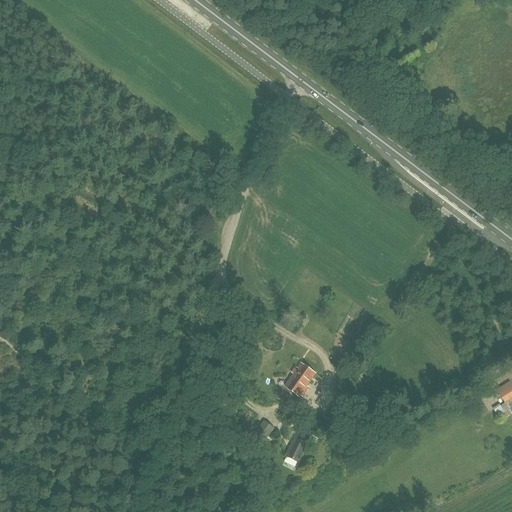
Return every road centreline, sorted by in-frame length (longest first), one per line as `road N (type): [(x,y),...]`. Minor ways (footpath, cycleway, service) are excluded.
road 1 (unclassified): [(298,80),(273,116),(128,511)]
road 2 (secondary): [(511,244),(298,80)]
road 3 (secondary): [(298,80),(191,0)]
